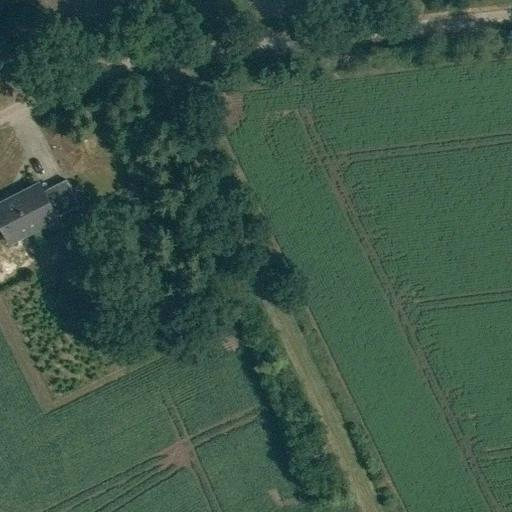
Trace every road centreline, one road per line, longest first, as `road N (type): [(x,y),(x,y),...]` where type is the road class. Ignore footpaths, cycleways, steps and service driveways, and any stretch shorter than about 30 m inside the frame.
road 1 (unclassified): [(0,111),(120,50),(511,7)]
road 2 (track): [(371,511),(269,297)]
